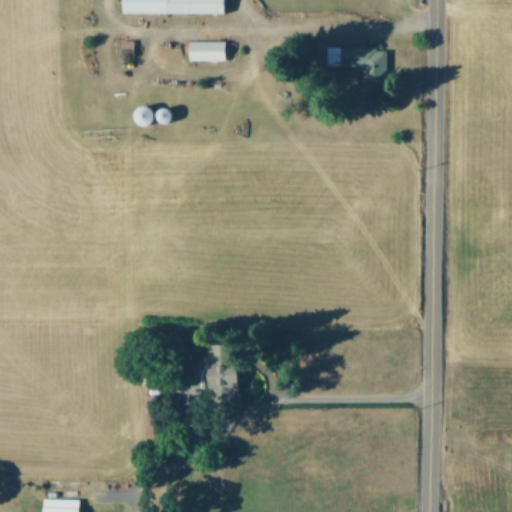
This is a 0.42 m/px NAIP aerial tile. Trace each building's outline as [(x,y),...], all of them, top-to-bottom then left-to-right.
[(230,13),(229,0),(123,0),(123,12),(230,13)] [(229,40),(191,40),(191,60),(229,59),(229,40)] [(363,65),(363,82),(389,82),(389,49),(343,48),(342,64),(363,65)] [(160,123),(159,105),(141,106),(141,124),(160,123)] [(236,343),(212,343),(212,391),(243,391),(243,359),(236,359),(236,343)] [(47,511),(82,511),(83,498),(48,497),(47,511)]
